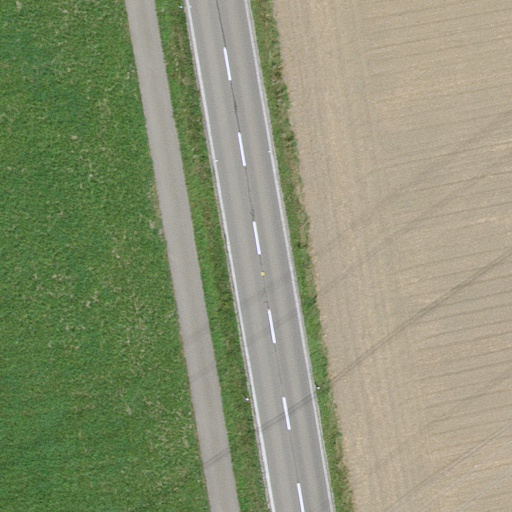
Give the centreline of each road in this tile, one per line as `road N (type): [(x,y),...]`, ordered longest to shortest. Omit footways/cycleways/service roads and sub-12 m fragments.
road 1 (secondary): [(301,511),(213,0)]
road 2 (track): [(224,511),(143,0)]
